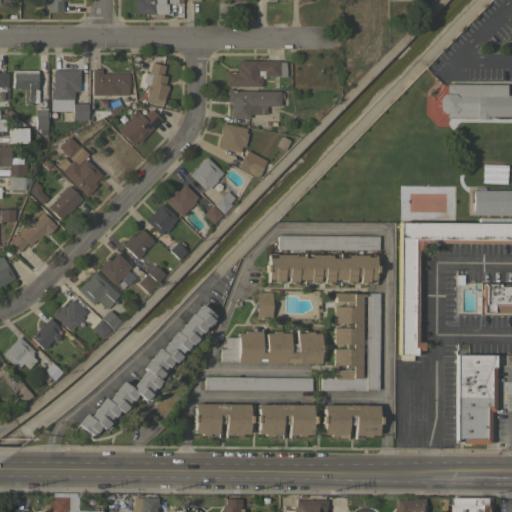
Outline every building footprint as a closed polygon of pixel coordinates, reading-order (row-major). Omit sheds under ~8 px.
[(61,0),(61,12),(46,12),(46,8),(44,8),(44,5),(45,5),(35,4),(35,0),(61,0)] [(132,0),(163,0),(163,3),(166,3),(166,13),(132,13),(132,0)] [(224,86),(224,71),(234,71),(234,65),(237,65),(237,60),(278,60),(278,61),(284,61),(285,68),(285,76),(263,76),(264,77),(259,78),(260,86),(224,86)] [(163,65),(161,75),(165,76),(163,84),(166,85),(166,86),(167,87),(166,91),(164,91),(160,105),(144,101),(146,92),(144,92),(146,85),(138,83),(141,71),(147,73),(149,62),(163,65)] [(78,69),(78,91),(72,91),(72,101),(55,101),(55,111),(50,111),(50,100),(49,100),(49,88),(51,88),(51,69),(78,69)] [(90,94),(91,69),(100,69),(100,73),(128,73),(128,87),(127,87),(127,95),(90,94)] [(36,70),(36,90),(37,90),(37,102),(23,102),(23,88),(19,88),(19,90),(18,90),(18,88),(12,88),(12,70),(36,70)] [(505,84),(505,95),(511,95),(511,116),(491,116),(490,118),(486,118),(486,119),(476,119),(476,117),(444,117),(446,113),(441,113),(437,109),(437,97),(441,93),(445,93),(445,84),(505,84)] [(279,91),(279,92),(282,92),(282,98),(279,98),(279,105),(265,105),(265,114),(248,114),(248,118),(229,117),(229,105),(229,101),(225,101),(225,90),(279,91)] [(86,120),(71,119),(71,103),(86,103),(86,120)] [(34,107),(45,107),(45,129),(45,134),(39,134),(39,129),(34,129),(34,107)] [(137,142),(136,141),(131,145),(116,130),(127,119),(126,118),(134,110),(142,116),(149,109),(159,119),(137,142)] [(222,123),(245,128),(244,133),(246,133),(243,146),(239,146),(238,152),(217,147),(222,123)] [(26,127),(26,143),(7,142),(7,127),(26,127)] [(76,164),(68,157),(56,147),(67,136),(77,145),(86,153),(76,164)] [(0,145),(9,145),(9,157),(20,157),(20,163),(24,163),(24,175),(8,175),(8,164),(0,164),(0,145)] [(264,160),(261,166),(261,167),(256,177),(236,167),(242,156),(245,150),(256,156),(264,160)] [(60,171),(61,170),(55,164),(62,156),(68,162),(71,159),(77,166),(84,158),(100,174),(92,182),(96,185),(85,196),(60,171)] [(187,174),(205,156),(221,172),(215,178),(216,179),(208,187),(207,186),(203,190),(187,174)] [(413,179),(438,179),(438,160),(413,161),(413,179)] [(511,166),(511,179),(475,177),(475,165),(511,166)] [(23,176),(23,177),(29,177),(29,183),(23,183),(23,189),(7,189),(7,176),(23,176)] [(27,191),(32,181),(36,183),(39,186),(39,190),(46,197),(40,203),(27,191)] [(163,199),(173,188),(176,191),(183,184),(196,197),(192,200),(193,202),(186,210),(186,209),(180,215),(163,199)] [(66,214),(65,213),(59,219),(46,206),(57,195),(56,194),(63,187),(64,188),(67,185),(80,198),(66,214)] [(211,204),(220,195),(225,190),(232,197),(228,202),(230,204),(221,214),(211,204)] [(511,190),(511,214),(471,214),(471,190),(511,190)] [(143,220),(160,203),(175,218),(170,224),(171,225),(164,232),(162,231),(158,235),(143,220)] [(212,223),(202,213),(210,205),(220,214),(212,223)] [(0,209),(13,209),(13,221),(0,221),(0,209)] [(55,226),(47,234),(46,233),(43,236),(41,234),(36,240),(34,238),(29,244),(26,242),(17,252),(7,242),(15,234),(14,233),(23,223),(24,224),(30,218),(29,217),(37,209),(55,226)] [(397,222),(511,222),(511,241),(423,242),(423,249),(416,249),(415,341),(422,341),(422,350),(414,350),(414,354),(411,354),(411,360),(399,360),(399,354),(397,354),(397,222)] [(121,243),(130,234),(132,236),(140,228),(152,241),(141,251),(142,252),(136,259),(121,243)] [(377,235),(377,249),(276,249),(276,235),(377,235)] [(167,249),(174,241),(177,243),(180,241),(183,244),(180,247),(185,251),(177,259),(167,249)] [(96,268),(106,258),(109,260),(116,253),(129,266),(125,269),(127,271),(119,279),(119,278),(113,285),(96,268)] [(294,254),(294,253),(310,253),(310,254),(330,254),(330,253),(346,253),(346,254),(365,255),(365,253),(374,253),(374,265),(376,265),(376,272),(374,272),(374,284),(357,283),(357,276),(354,276),(354,283),(344,283),(344,285),(321,285),(321,277),(318,277),(318,286),(297,286),(297,283),(286,283),(286,276),(282,276),(282,286),(273,286),(273,285),(266,285),(266,271),(264,271),(264,264),(266,264),(266,257),(274,257),(274,254),(294,254)] [(13,277),(0,284),(0,256),(1,256),(13,277)] [(145,272),(152,264),(163,274),(155,282),(145,272)] [(116,294),(110,301),(111,301),(104,308),(95,300),(91,304),(76,289),(93,272),(116,294)] [(135,283),(143,274),(153,283),(152,285),(154,286),(149,291),(148,289),(145,293),(135,283)] [(511,312),(481,312),(481,283),(498,283),(498,286),(511,286),(511,312)] [(270,318),(255,318),(255,292),(269,291),(270,318)] [(377,389),(364,389),(364,390),(319,389),(319,377),(331,377),(331,370),(341,370),(341,364),(331,364),(331,348),(342,348),(342,344),(331,343),(331,327),(342,327),(342,323),(331,323),(331,306),(341,306),(341,301),(330,301),(330,292),(360,292),(359,373),(365,373),(365,293),(377,293),(377,389)] [(51,314),(61,303),(64,306),(70,299),(84,312),(80,316),(81,317),(74,325),(74,324),(68,330),(51,314)] [(82,413),(86,416),(101,397),(104,400),(119,380),(128,387),(142,369),(140,367),(155,347),(157,349),(172,330),(174,332),(189,312),(190,313),(197,303),(209,312),(210,310),(215,313),(205,326),(200,332),(198,330),(193,336),(195,338),(192,342),(191,342),(189,344),(187,343),(185,345),(186,346),(183,350),(181,348),(177,354),(179,356),(176,360),(175,359),(173,362),(170,360),(168,362),(169,363),(166,367),(164,365),(159,371),(161,373),(158,376),(156,379),(158,380),(156,383),(156,384),(154,387),(152,386),(147,392),(149,394),(146,397),(145,397),(143,400),(134,393),(132,396),(133,396),(130,400),(128,398),(124,404),(126,406),(123,410),(122,409),(120,412),(116,409),(114,412),(115,413),(112,416),(110,415),(106,421),(107,422),(105,426),(104,425),(102,428),(98,425),(96,428),(96,429),(93,432),(92,432),(90,435),(89,434),(87,437),(84,434),(86,432),(74,424),(82,413)] [(117,319),(115,321),(117,322),(110,329),(108,328),(109,328),(98,318),(106,309),(117,319)] [(48,318),(57,327),(53,331),(58,336),(57,337),(58,338),(55,340),(54,339),(54,340),(52,338),(41,349),(29,337),(48,318)] [(99,338),(89,328),(98,319),(108,329),(99,338)] [(235,362),(235,361),(218,361),(218,348),(223,348),(223,337),(235,337),(235,332),(246,332),(246,328),(260,328),(259,343),(264,343),(264,332),(271,332),(271,331),(279,331),(279,329),(288,329),(288,343),(295,343),(295,328),(304,328),(304,331),(319,331),(319,363),(235,362)] [(0,353),(17,336),(32,350),(30,353),(31,354),(30,356),(34,360),(26,368),(20,363),(15,368),(0,353)] [(454,354),(493,354),(493,411),(488,411),(488,443),(461,443),(461,441),(454,441),(454,354)] [(59,371),(51,380),(50,379),(47,383),(41,377),(45,373),(41,370),(49,361),(59,371)] [(202,389),(202,376),(310,377),(310,390),(202,389)] [(30,395),(20,403),(11,392),(21,384),(30,395)] [(247,404),(247,415),(249,415),(249,422),(247,422),(247,436),(223,436),(223,423),(217,423),(217,435),(193,435),(193,421),(190,421),(191,414),(193,414),(193,403),(247,404)] [(311,404),(311,415),(313,415),(313,423),(312,423),(311,437),(287,437),(287,423),(280,423),(280,438),(256,437),(256,422),(254,422),(254,415),(256,415),(256,403),(311,404)] [(342,404),(342,403),(356,403),(356,405),(377,405),(377,416),(379,417),(379,423),(376,423),(376,435),(354,434),(354,423),(346,423),(346,436),(322,435),(322,423),(320,423),(320,416),(322,416),(322,404),(342,404)] [(51,511),(51,507),(50,507),(50,502),(51,502),(51,496),(77,496),(77,509),(102,510),(102,511),(51,511)] [(156,503),(158,503),(158,508),(157,508),(156,511),(132,511),(132,498),(140,498),(140,497),(157,497),(156,503)] [(489,511),(450,511),(451,497),(490,497),(489,511)] [(224,511),(224,509),(222,509),(222,504),(223,504),(223,498),(240,498),(240,508),(244,508),(244,511),(224,511)] [(396,511),(396,510),(395,510),(395,505),(396,505),(395,499),(412,499),(412,498),(423,498),(423,511),(396,511)] [(285,511),(285,510),(294,510),(295,499),(326,499),(326,505),(327,505),(327,510),(325,510),(325,511),(285,511)]
